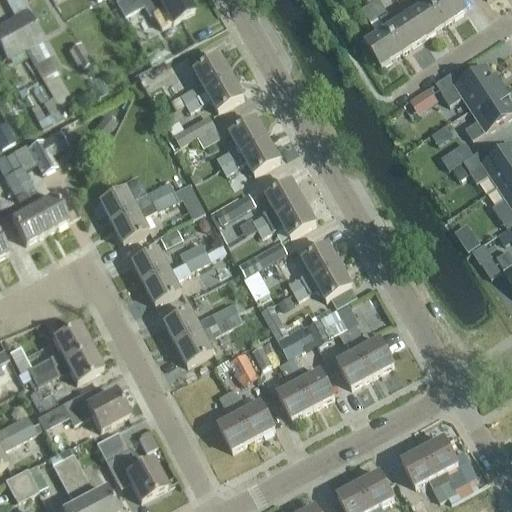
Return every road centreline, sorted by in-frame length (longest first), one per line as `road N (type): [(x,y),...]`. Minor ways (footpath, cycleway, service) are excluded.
road 1 (tertiary): [(442,389),(438,362),(231,0)]
road 2 (residential): [(213,511),(82,267),(7,304)]
road 3 (tertiary): [(228,511),(423,409),(442,389)]
road 4 (residential): [(511,31),(400,101)]
road 5 (residential): [(511,487),(442,389)]
